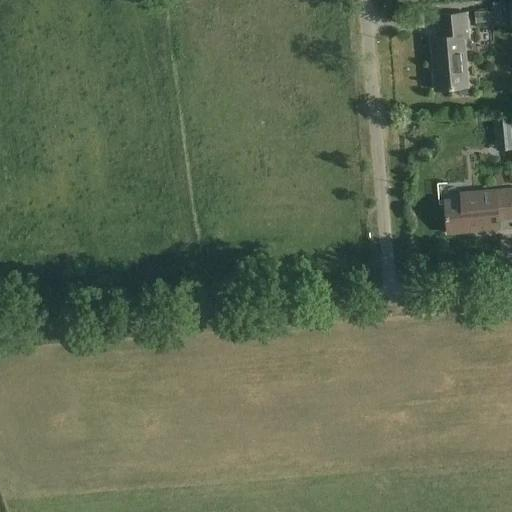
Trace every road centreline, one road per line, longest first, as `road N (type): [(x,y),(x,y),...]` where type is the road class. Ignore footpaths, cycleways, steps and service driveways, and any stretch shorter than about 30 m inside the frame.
road 1 (residential): [(0,334),(390,301)]
road 2 (residential): [(390,301),(364,0)]
road 3 (residential): [(390,301),(511,291)]
